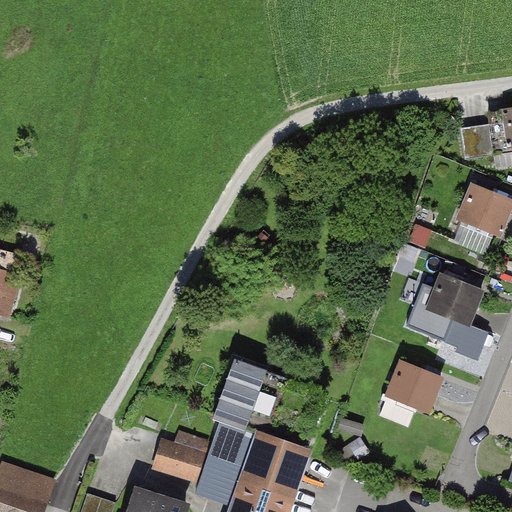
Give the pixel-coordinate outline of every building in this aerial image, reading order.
[(504,154),(503,147),(511,146),(511,110),(490,113),(492,126),(466,129),(470,158),(504,154)] [(511,203),(511,202),(476,188),(453,241),(490,257),(511,203)] [(0,249),(0,312),(2,313),(13,274),(0,270),(0,259),(2,250),(0,249)] [(481,291),(443,276),(438,289),(425,284),(408,325),(459,345),(481,291)] [(243,479),(231,511),(287,511),(308,453),(306,452),(327,395),(266,374),(267,371),(236,360),(214,420),(266,438),(250,482),(243,479)] [(442,378),(403,362),(383,414),(409,424),(416,407),(429,412),(442,378)] [(223,424),(203,483),(227,491),(248,433),(223,424)] [(164,444),(156,465),(195,480),(208,445),(183,435),(178,449),(164,444)] [(0,474),(0,511),(45,511),(55,482),(4,464),(0,474)] [(131,511),(185,511),(187,507),(138,491),(131,511)] [(114,511),(117,503),(89,493),(82,511),(114,511)]
